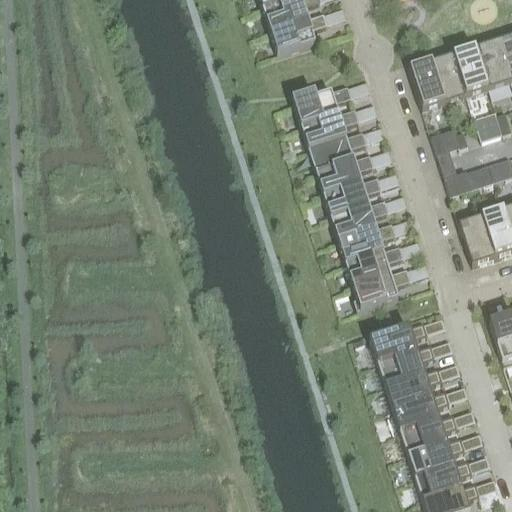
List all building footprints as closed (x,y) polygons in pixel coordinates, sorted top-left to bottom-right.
[(255,0),(261,16),(298,3),(297,0),(255,0)] [(261,16),(268,38),(306,26),(302,15),(319,10),(315,0),(308,0),(298,3),(261,16)] [(322,21),(306,26),(268,38),(276,63),(314,50),(309,38),(326,32),(322,21)] [(511,42),(495,48),(508,90),(511,88),(511,42)] [(486,97),(508,90),(495,48),(473,55),(486,97)] [(473,55),(451,62),(464,104),(486,97),(473,55)] [(442,111),(464,104),(451,62),(429,69),(442,111)] [(407,76),(421,118),(442,111),(429,69),(407,76)] [(290,108),(299,134),(337,122),(333,111),(350,106),(346,94),(314,104),(313,100),(290,108)] [(337,122),(299,134),(306,157),(344,145),(341,134),(357,128),(353,117),(337,122)] [(480,147),(500,141),(493,120),(473,126),(480,147)] [(504,120),(495,123),(501,142),(511,139),(504,120)] [(450,139),(427,146),(433,165),(455,158),(450,139)] [(453,143),(458,156),(467,153),(463,139),(453,143)] [(361,140),(344,145),(306,157),(314,180),(352,168),(348,156),(364,151),(361,140)] [(352,168),(314,180),(321,203),(359,190),(355,179),(372,174),(368,162),(352,168)] [(496,170),(502,188),(511,185),(505,167),(496,170)] [(481,195),(490,192),(484,175),(475,178),(481,195)] [(359,190),(321,203),(328,226),(366,213),(363,202),(379,197),(375,185),(359,190)] [(447,206),(455,203),(450,186),(441,189),(447,206)] [(366,213),(328,226),(336,248),(374,236),(370,225),(386,220),(383,208),(366,213)] [(511,213),(501,217),(511,252),(511,213)] [(511,252),(501,217),(479,224),(492,265),(511,259),(511,252)] [(470,272),(492,265),(479,224),(457,231),(470,272)] [(374,236),(336,248),(343,271),(381,259),(377,248),(394,243),(390,231),(374,236)] [(397,254),(381,259),(343,271),(350,294),(388,282),(385,271),(401,265),(397,254)] [(355,320),(358,319),(396,306),(392,294),(409,288),(405,277),(388,282),(350,294),(355,309),(352,310),(355,320)] [(488,331),(502,374),(511,371),(511,326),(511,323),(488,331)] [(375,371),(415,358),(411,347),(425,343),(421,331),(368,348),(375,371)] [(375,371),(382,394),(422,381),(418,370),(433,365),(429,353),(415,358),(375,371)] [(382,394),(390,416),(429,404),(426,393),(440,388),(436,376),(422,381),(382,394)] [(390,416),(398,440),(437,427),(433,416),(447,411),(443,399),(429,404),(390,416)] [(405,463),(445,450),(441,440),(455,435),(451,423),(437,427),(398,440),(405,463)] [(445,450),(405,463),(412,486),(452,473),(448,462),(463,458),(459,446),(445,450)] [(420,509),(459,496),(456,485),(470,481),(466,469),(452,473),(412,486),(420,509)] [(473,491),(459,496),(420,509),(420,511),(464,511),(463,508),(477,503),(473,491)]
